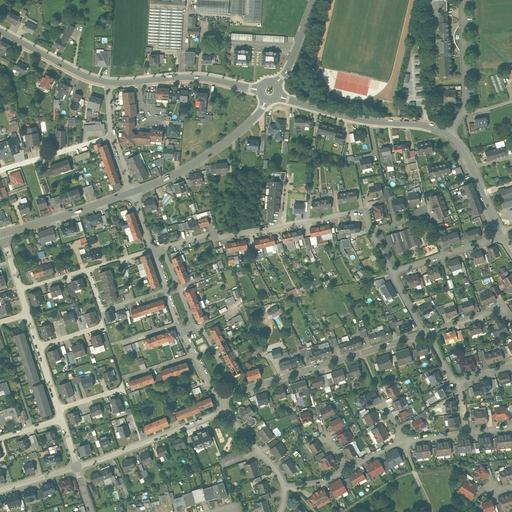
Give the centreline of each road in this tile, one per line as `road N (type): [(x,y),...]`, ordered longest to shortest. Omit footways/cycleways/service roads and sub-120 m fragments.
road 1 (residential): [(151,249),(361,210),(371,233)]
road 2 (residential): [(217,399),(423,333)]
road 3 (tertiary): [(447,133),(277,96)]
road 4 (residential): [(266,99),(222,145),(132,192)]
road 5 (residential): [(151,249),(182,337),(217,399)]
road 6 (residential): [(77,467),(226,410)]
road 7 (residential): [(19,289),(151,249)]
road 8 (residential): [(132,192),(2,234)]
road 9 (residential): [(284,484),(325,479),(402,441)]
road 10 (tertiary): [(259,90),(196,77),(140,82)]
road 11 (tertiary): [(108,82),(0,31)]
